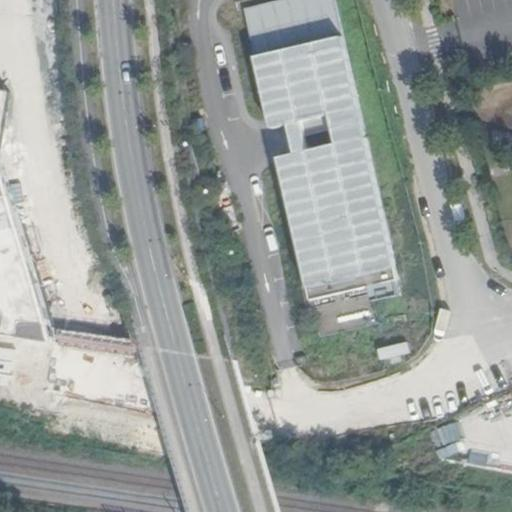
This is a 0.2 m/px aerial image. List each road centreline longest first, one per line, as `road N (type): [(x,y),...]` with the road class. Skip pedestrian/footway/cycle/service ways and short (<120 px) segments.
road 1 (secondary): [(228,511),(157,268),(114,0)]
road 2 (residential): [(383,0),(446,241),(486,329)]
